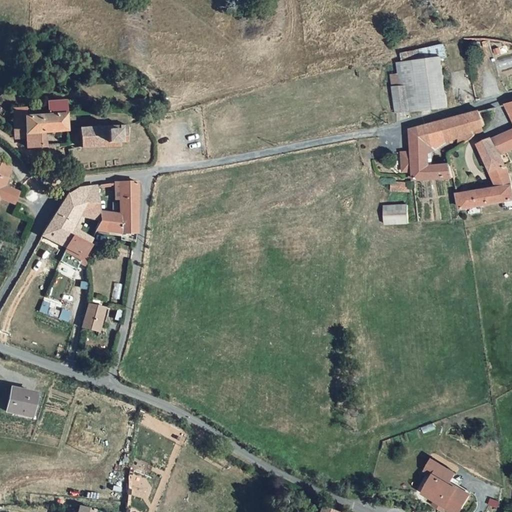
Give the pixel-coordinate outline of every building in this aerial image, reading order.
[(451,59),(451,50),(408,53),(408,63),(402,63),(402,74),(395,74),(397,112),(447,108),(445,60),(451,59)] [(44,131),(66,130),(65,114),(63,100),(48,101),(49,114),(29,116),(25,117),(26,133),(44,131)] [(511,103),(509,105),(511,112),(511,132),(493,140),(501,154),(511,149),(511,103)] [(26,133),(25,117),(24,109),(13,111),(13,138),(26,138),(26,133)] [(487,125),(482,112),(434,125),(411,131),(412,139),(446,132),(448,141),(474,134),(473,131),(483,127),(487,125)] [(80,128),(81,148),(121,146),(121,143),(128,142),(128,125),(80,128)] [(473,131),(474,134),(476,137),(484,131),(483,127),(473,131)] [(44,131),(26,133),(26,138),(26,147),(39,147),(45,147),(44,131)] [(446,132),(412,139),(413,154),(430,154),(448,141),(446,132)] [(501,154),(493,140),(492,138),(478,145),(492,173),(507,166),(501,154)] [(414,173),(413,154),(406,154),(408,173),(414,173)] [(414,173),(415,183),(455,178),(453,167),(447,168),(446,166),(430,167),(430,154),(413,154),(414,173)] [(0,195),(4,186),(12,167),(0,161),(0,195)] [(492,173),(496,189),(511,186),(507,166),(492,173)] [(129,232),(137,232),(138,228),(139,217),(137,205),(136,182),(121,181),(115,182),(116,198),(120,197),(121,215),(122,232),(113,233),(114,242),(128,241),(129,232)] [(407,182),(392,183),(393,190),(408,189),(407,182)] [(18,192),(4,186),(0,195),(0,197),(14,203),(18,192)] [(76,218),(101,222),(101,217),(99,195),(91,196),(89,186),(83,187),(84,204),(76,218)] [(496,189),(459,196),(462,210),(469,208),(470,217),(482,215),(480,206),(502,202),(504,211),(511,209),(511,188),(511,186),(496,189)] [(78,269),(81,262),(84,257),(90,245),(67,234),(72,225),(76,218),(84,204),(83,187),(77,188),(69,193),(64,200),(42,235),(42,236),(64,247),(67,248),(60,261),(78,269)] [(405,209),(381,209),(381,228),(405,228),(405,209)] [(122,232),(121,215),(101,217),(101,222),(97,231),(113,233),(122,232)] [(67,234),(90,245),(92,239),(85,234),(72,225),(67,234)] [(129,232),(128,241),(135,244),(135,242),(137,232),(129,232)] [(84,257),(81,262),(91,267),(91,260),(84,257)] [(42,305),(39,312),(58,319),(61,312),(42,305)] [(91,305),(83,328),(98,332),(106,308),(91,305)] [(6,408),(31,413),(36,390),(11,386),(6,408)] [(442,502),(441,503),(442,504),(453,511),(467,493),(466,492),(447,479),(452,473),(454,469),(432,454),(425,465),(438,474),(433,482),(428,478),(421,487),(433,495),(442,502)] [(459,479),(452,473),(447,479),(466,492),(468,489),(457,481),(459,479)] [(442,502),(433,495),(430,499),(440,506),(442,504),(441,503),(442,502)]
